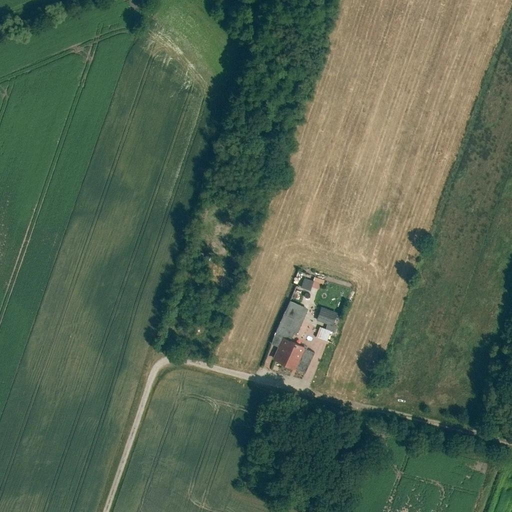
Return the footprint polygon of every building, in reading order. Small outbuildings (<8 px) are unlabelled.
[(304,278),(300,288),(309,291),(313,282),(304,278)] [(270,345),(277,348),(282,338),(289,342),(293,333),(297,334),(307,309),(289,301),(274,334),(270,345)] [(316,320),(327,324),(325,329),(319,327),(315,337),(327,341),(337,313),(320,307),(316,320)] [(289,342),(282,338),(277,348),(271,361),(294,371),(295,370),(304,349),(289,342)] [(314,353),(304,349),(295,370),(304,374),(314,353)]
